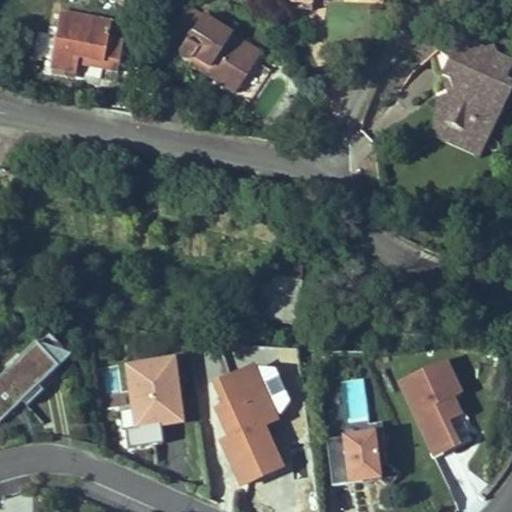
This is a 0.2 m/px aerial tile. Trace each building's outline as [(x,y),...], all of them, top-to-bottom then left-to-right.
[(290,0),(290,10),(312,11),(311,0),(290,0)] [(257,60),(228,41),(232,35),(188,6),(166,39),(181,50),(180,54),(183,59),(188,60),(191,59),(193,57),(210,68),(206,75),(236,94),(257,60)] [(118,73),(124,41),(109,38),(112,22),(61,12),(49,69),(76,74),(78,64),(79,58),(102,63),(101,69),(118,73)] [(262,54),(232,35),(228,41),(257,60),(262,54)] [(450,59),(460,38),(453,35),(439,48),(446,57),(450,59)] [(503,105),(511,85),(503,81),(511,63),(494,55),(492,48),(485,51),(460,38),(450,59),(443,75),(450,79),(455,93),(442,97),(436,100),(441,114),(438,120),(468,134),(475,119),(486,124),(497,102),(503,105)] [(101,69),(102,63),(79,58),(78,64),(101,69)] [(455,93),(450,79),(443,75),(438,86),(442,97),(455,93)] [(479,155),(503,105),(497,102),(486,124),(475,119),(468,134),(438,120),(432,134),(479,155)] [(301,283),(303,268),(279,264),(276,278),(301,283)] [(295,325),(301,283),(276,278),(260,276),(256,305),(272,307),(270,321),(295,325)] [(270,321),(272,307),(256,305),(254,319),(270,321)] [(57,368),(35,344),(16,362),(39,386),(57,368)] [(471,442),(452,399),(460,396),(444,361),(399,382),(434,459),(471,442)] [(0,422),(22,402),(39,386),(16,362),(0,376),(0,422)] [(181,423),(172,362),(128,368),(132,399),(136,429),(125,430),(128,449),(163,444),(160,426),(181,423)] [(258,379),(253,369),(230,380),(234,389),(258,379)] [(222,443),(241,486),(281,469),(262,427),(277,420),(273,411),(290,404),(275,371),(258,379),(234,389),(230,380),(215,386),(224,408),(216,412),(229,440),(222,443)] [(334,419),(364,418),(362,383),(333,385),(334,419)] [(26,406),(42,390),(39,386),(22,402),(26,406)] [(136,429),(132,399),(118,401),(123,431),(125,430),(136,429)] [(386,463),(382,434),(326,441),(332,486),(363,482),(362,476),(378,474),(386,463)] [(378,480),(378,474),(362,476),(363,482),(378,480)]
